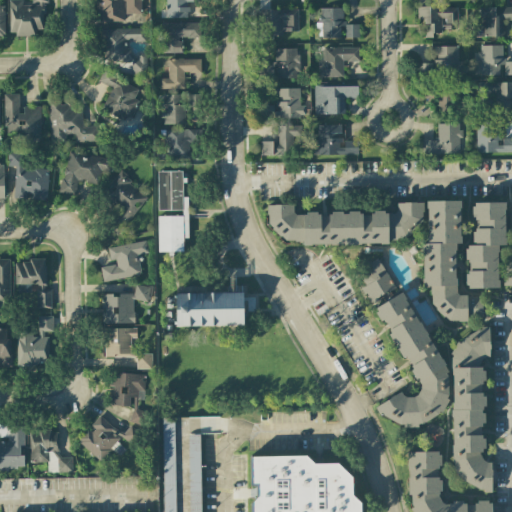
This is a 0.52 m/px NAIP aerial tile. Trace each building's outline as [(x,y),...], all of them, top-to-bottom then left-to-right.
[(11,0),(9,0),(9,35),(42,35),(41,1),(47,1),(47,0),(32,0),(33,6),(22,6),(21,0),(11,0)] [(141,0),(97,0),(98,14),(101,14),(101,22),(124,22),(124,14),(141,14),(141,0)] [(166,0),(167,18),(188,18),(188,0),(166,0)] [(511,20),(511,6),(497,7),(481,7),(482,37),(504,37),(503,20),(511,20)] [(458,8),(418,7),(417,21),(425,21),(424,37),(432,38),(432,30),(457,31),(458,8)] [(343,8),(318,9),(318,38),(342,38),(359,38),(359,24),(344,25),(343,8)] [(298,10),(260,10),(260,36),(283,36),(283,31),(298,32),(298,10)] [(182,53),(182,38),(200,37),(200,23),(158,24),(159,43),(161,42),(162,53),(182,53)] [(103,29),(104,62),(119,62),(120,75),(146,75),(146,53),(132,54),(132,41),(146,41),(146,29),(103,29)] [(457,46),(432,46),(432,63),(417,64),(417,75),(463,75),(463,63),(457,63),(457,46)] [(503,46),(477,46),(478,76),(502,76),(502,75),(511,74),(511,61),(503,62),(503,46)] [(343,77),(343,62),(360,61),(359,47),(321,48),(321,78),(343,77)] [(273,49),(274,65),(263,66),(263,78),(300,78),(299,49),(273,49)] [(159,89),(184,89),(184,73),(200,73),(201,59),(168,59),(168,78),(159,78),(159,89)] [(112,88),(102,110),(127,122),(137,100),(134,99),(139,89),(103,71),(98,81),(112,88)] [(510,98),(511,98),(511,82),(478,82),(477,104),(494,104),(494,110),(510,111),(510,98)] [(438,114),(456,114),(457,84),(421,83),(420,98),(438,98),(438,114)] [(357,87),(314,87),(314,114),(345,114),(344,98),(358,98),(357,87)] [(299,88),(277,89),(277,106),(260,106),(260,118),(305,118),(305,106),(300,106),(299,88)] [(3,94),(5,130),(15,130),(16,139),(41,139),(40,107),(20,107),(20,94),(3,94)] [(199,94),(159,95),(159,125),(185,124),(184,108),(199,108),(199,94)] [(50,144),(66,143),(66,135),(74,134),(74,143),(98,142),(98,126),(83,127),(82,106),(74,106),(74,99),(62,100),(48,100),(50,144)] [(476,153),(511,151),(511,138),(503,139),(502,122),(475,123),(476,153)] [(437,124),(437,140),(422,140),(422,154),(460,154),(460,124),(437,124)] [(302,125),(277,126),(277,142),(260,142),(260,156),(293,155),(293,139),(302,139),(302,125)] [(358,154),(358,141),(342,141),(341,125),(316,125),(317,155),(358,154)] [(165,131),(165,147),(170,147),(170,158),(189,158),(189,144),(199,144),(199,129),(165,131)] [(61,193),(75,195),(77,181),(97,184),(98,173),(110,174),(112,158),(67,152),(61,193)] [(48,169),(22,168),(22,153),(8,153),(8,167),(15,167),(14,198),(47,199),(48,169)] [(157,217),(158,252),(183,252),(183,238),(188,238),(187,197),(183,197),(183,171),(158,172),(158,211),(182,210),(183,216),(157,217)] [(148,196),(118,173),(110,184),(114,187),(107,197),(116,204),(109,214),(116,219),(110,226),(119,233),(148,196)] [(460,201),(426,201),(427,243),(423,243),(423,287),(433,287),(433,321),(482,320),(482,295),(456,296),(455,243),(461,243),(460,201)] [(294,215),(293,205),(267,205),(269,245),(388,240),(411,239),(411,218),(423,218),(423,202),(396,203),(396,212),(294,215)] [(498,288),(497,246),(505,245),(504,202),(472,203),(473,247),(466,247),(467,289),(498,288)] [(103,281),(141,274),(137,255),(148,253),(146,241),(109,247),(112,265),(100,267),(103,281)] [(511,249),(502,250),(503,286),(511,286),(511,249)] [(9,260),(0,259),(0,305),(9,306),(9,260)] [(51,308),(51,290),(46,290),(45,260),(15,261),(15,294),(31,294),(31,285),(37,285),(37,308),(51,308)] [(366,286),(362,288),(369,301),(394,288),(379,260),(358,271),(366,286)] [(103,324),(134,323),(133,301),(149,300),(148,286),(134,286),(135,294),(102,295),(103,324)] [(448,371),(402,292),(376,308),(376,313),(380,321),(388,326),(388,334),(398,349),(398,350),(402,357),(410,362),(410,370),(420,388),(417,395),(412,397),(409,397),(399,393),(376,406),(376,413),(406,427),(415,427),(443,411),(448,403),(448,371)] [(177,294),(244,294),(244,327),(177,327),(177,294)] [(17,366),(48,365),(47,332),(53,331),(52,316),(38,317),(38,333),(16,334),(17,366)] [(0,367),(10,367),(9,327),(0,327),(0,367)] [(454,470),(463,484),(477,484),(483,493),(491,492),(490,462),(485,462),(479,453),(485,449),(485,441),(481,435),(480,425),(484,423),(484,415),(480,409),(485,406),(485,399),(481,393),(481,383),(485,381),(485,373),(481,368),(481,358),(489,357),(488,327),(482,327),(450,348),(454,470)] [(105,328),(104,357),(130,357),(130,338),(136,338),(137,329),(105,328)] [(151,369),(151,354),(137,354),(137,369),(151,369)] [(145,374),(113,373),(112,406),(131,406),(131,400),(144,401),(145,374)] [(129,421),(141,426),(147,413),(135,408),(129,421)] [(163,511),(175,511),(174,418),(162,418),(163,511)] [(0,441),(0,468),(22,468),(22,447),(24,447),(23,425),(9,426),(10,441),(0,441)] [(48,473),(72,472),(72,458),(59,458),(58,430),(29,432),(30,462),(47,462),(48,473)] [(201,511),(199,435),(187,435),(189,511),(201,511)] [(491,511),(491,502),(440,504),(439,452),(408,453),(409,511),(491,511)] [(250,459),(251,497),(252,497),(252,511),(360,511),(360,499),(349,499),(349,459),(250,459)]
